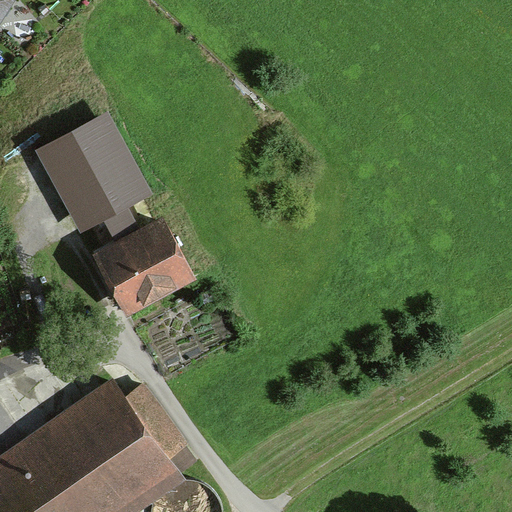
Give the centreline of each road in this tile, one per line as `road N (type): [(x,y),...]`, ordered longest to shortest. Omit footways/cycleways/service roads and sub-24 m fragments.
road 1 (track): [(256,511),(136,358),(86,345),(0,376)]
road 2 (track): [(511,357),(275,511)]
